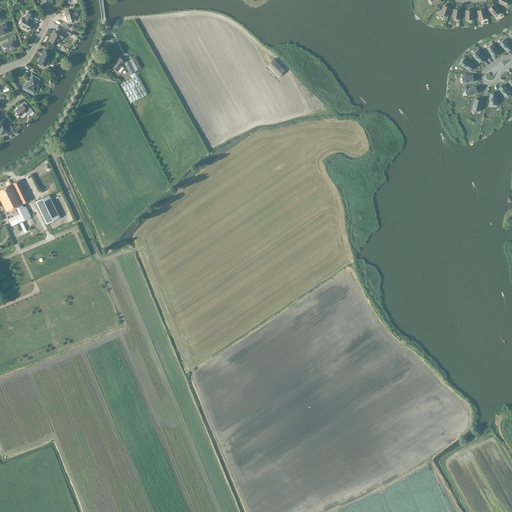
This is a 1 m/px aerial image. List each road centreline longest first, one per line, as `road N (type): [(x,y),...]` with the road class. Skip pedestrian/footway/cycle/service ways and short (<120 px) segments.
road 1 (unclassified): [(0,176),(53,134),(103,18)]
road 2 (track): [(139,247),(98,258),(46,144)]
